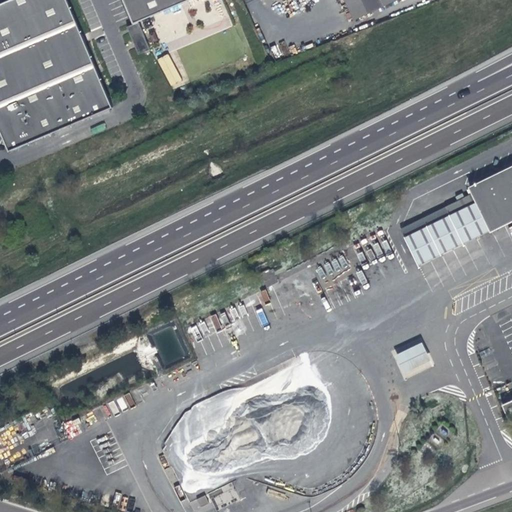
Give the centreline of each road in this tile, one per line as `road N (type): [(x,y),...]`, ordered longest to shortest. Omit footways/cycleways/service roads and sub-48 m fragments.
road 1 (motorway): [(0,353),(511,102)]
road 2 (motorway): [(433,110),(0,323)]
